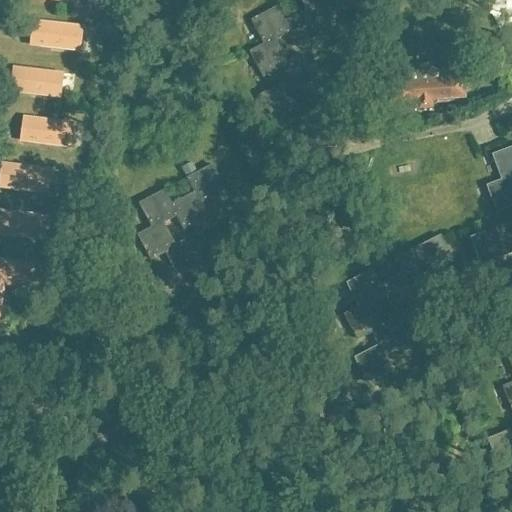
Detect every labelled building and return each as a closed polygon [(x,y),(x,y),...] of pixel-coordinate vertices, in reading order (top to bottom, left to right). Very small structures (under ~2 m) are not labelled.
[(302,0),(308,10),(314,20),(347,2),(346,0),(302,0)] [(330,33),(350,22),(342,6),(321,17),(330,33)] [(290,32),(285,22),(277,8),(252,21),(265,45),(276,40),(290,32)] [(314,20),(308,10),(285,22),(290,32),(297,47),(322,33),(314,20)] [(34,22),(33,38),(41,39),(40,47),(79,51),(82,28),(42,23),(34,22)] [(265,45),(251,53),(266,81),(276,77),(273,72),(278,69),(288,62),(276,40),(265,45)] [(315,80),(302,55),(288,62),(278,69),(285,83),(291,93),(315,80)] [(464,98),(463,80),(462,64),(391,68),(394,114),(415,113),(414,109),(431,108),(430,100),(464,98)] [(15,69),(13,84),(21,85),(20,93),(39,96),(59,98),(62,74),(42,72),(23,70),(15,69)] [(291,93),(285,83),(261,96),(275,120),(299,107),(291,93)] [(25,118),(23,133),(31,134),(30,143),(69,148),(72,124),(33,119),(25,118)] [(511,177),(511,147),(493,155),(503,180),(511,177)] [(3,164),(1,180),(9,181),(8,189),(47,194),(50,171),(30,168),(11,166),(3,164)] [(196,193),(202,203),(225,190),(212,166),(187,179),(195,194),(196,193)] [(511,177),(503,180),(487,186),(497,212),(506,209),(511,206),(511,177)] [(140,205),(152,228),(163,224),(177,217),(172,206),(164,192),(140,205)] [(209,217),(202,203),(196,193),(195,194),(172,206),(177,217),(184,230),(209,217)] [(0,235),(16,237),(36,240),(39,216),(19,214),(0,211),(0,235)] [(488,248),(493,261),(511,253),(511,222),(471,238),(477,252),(488,248)] [(175,246),(163,224),(152,228),(138,236),(151,261),(165,253),(176,247),(175,246)] [(447,249),(440,236),(396,259),(403,273),(409,283),(442,266),(436,254),(447,249)] [(165,253),(172,267),(173,266),(179,276),(203,264),(189,238),(175,246),(176,247),(165,253)] [(43,266),(0,260),(0,309),(4,285),(39,290),(43,266)] [(173,266),(172,267),(148,279),(161,304),(186,290),(179,276),(173,266)] [(348,284),(360,307),(370,303),(384,296),(380,285),(373,271),(348,284)] [(380,285),(384,296),(392,310),(417,298),(409,283),(403,273),(380,285)] [(373,332),(382,326),(370,303),(360,307),(345,315),(358,340),(367,335),(373,332)] [(379,345),(385,356),(410,343),(397,318),(382,326),(373,332),(379,345)] [(385,356),(379,345),(355,358),(368,383),(393,370),(385,356)] [(511,382),(503,386),(511,408),(511,382)] [(511,428),(488,438),(499,464),(511,458),(511,428)]
